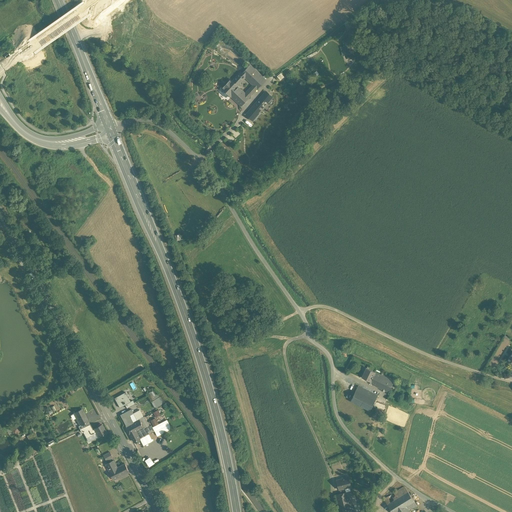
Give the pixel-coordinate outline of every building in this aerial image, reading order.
[(265,80),(250,65),(242,73),(245,77),(253,84),(257,88),(265,80)] [(241,71),(234,79),(239,84),(245,77),(242,73),(241,71)] [(231,79),(223,87),(230,95),(238,86),(237,85),(232,80),(231,79)] [(253,84),(245,93),(249,96),(257,88),(253,84)] [(238,86),(230,95),(241,104),(249,96),(245,93),(238,86)] [(270,99),(264,93),(257,101),(263,107),(270,99)] [(270,99),(263,107),(267,110),(273,102),(270,99)] [(263,107),(257,101),(246,115),(252,120),(263,107)] [(394,381),(366,368),(362,377),(373,382),(372,385),(388,393),(394,381)] [(378,396),(358,386),(350,401),(370,411),(378,396)] [(153,400),(151,400),(154,407),(162,404),(156,389),(149,392),(153,400)] [(113,401),(112,401),(119,414),(125,410),(124,408),(134,403),(132,399),(129,401),(125,392),(113,397),(116,402),(114,403),(113,401)] [(82,409),(74,413),(81,425),(88,421),(82,409)] [(130,415),(127,411),(120,415),(131,435),(136,432),(143,428),(144,428),(142,425),(139,419),(133,422),(130,415)] [(145,416),(139,419),(142,425),(148,422),(145,416)] [(11,428),(10,428),(13,433),(14,434),(21,431),(17,424),(11,428)] [(93,429),(84,434),(86,437),(96,432),(98,436),(106,432),(102,424),(93,429)] [(136,432),(131,435),(134,442),(140,439),(136,432)] [(110,452),(103,455),(106,461),(113,457),(110,452)] [(117,467),(113,460),(106,464),(114,479),(129,472),(125,464),(117,467)] [(349,477),(336,480),(339,490),(340,490),(350,487),(351,487),(349,477)] [(404,487),(384,499),(391,511),(409,511),(408,510),(417,506),(406,488),(404,487)] [(341,493),(336,495),(340,511),(355,511),(350,491),(341,493)]
